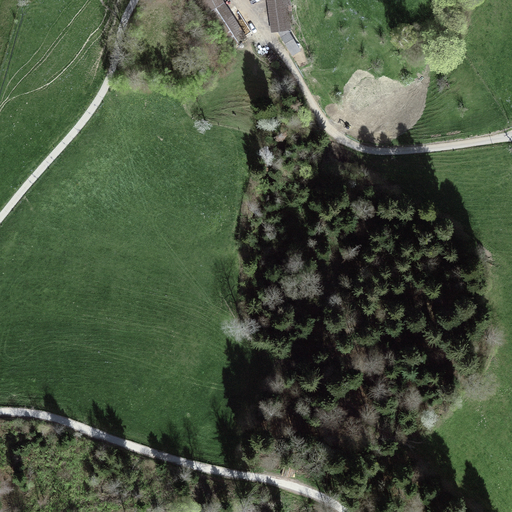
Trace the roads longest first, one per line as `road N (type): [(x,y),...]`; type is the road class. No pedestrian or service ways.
road 1 (unclassified): [(348,511),(312,493),(181,463),(43,414),(0,411)]
road 2 (unclassified): [(511,138),(431,150),(347,146),(238,0)]
road 3 (unclassified): [(0,217),(88,118),(134,0)]
